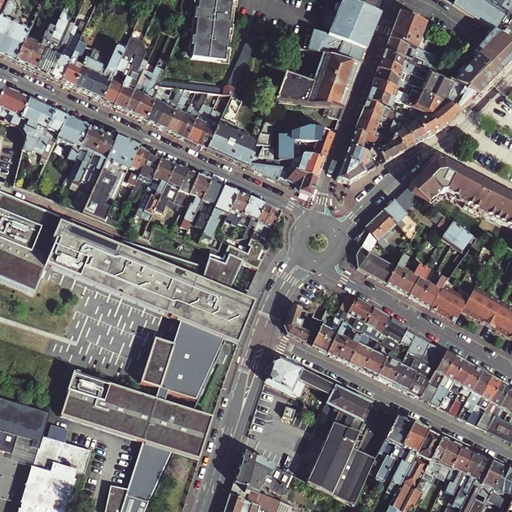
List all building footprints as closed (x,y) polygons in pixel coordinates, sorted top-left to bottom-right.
[(5,0),(0,13),(0,57),(13,64),(24,41),(28,32),(6,23),(13,7),(11,2),(12,0),(6,0),(7,0),(6,0),(5,0)] [(198,0),(197,11),(195,10),(193,21),(196,21),(193,39),(191,39),(190,47),(192,47),(191,59),(224,63),(226,51),(228,51),(229,43),(227,43),(228,32),(230,32),(231,23),(229,23),(231,3),(234,4),(233,0),(198,0)] [(492,33),(511,46),(511,0),(455,0),(452,7),(492,33)] [(13,64),(34,74),(61,14),(56,12),(50,26),(46,28),(37,47),(24,41),(13,64)] [(399,13),(388,41),(412,49),(409,57),(424,64),(421,70),(428,74),(429,74),(435,61),(433,57),(417,49),(425,24),(411,18),(399,13)] [(34,74),(49,80),(73,26),(65,23),(64,16),(61,14),(34,74)] [(49,80),(60,85),(73,55),(78,44),(84,30),(74,25),(73,26),(49,80)] [(317,35),(313,33),(308,47),(312,49),(317,35)] [(479,55),(452,85),(477,97),(511,62),(511,46),(492,33),(475,52),(479,55)] [(168,63),(179,38),(170,34),(159,59),(168,63)] [(229,87),(234,90),(257,38),(251,35),(227,86),(229,87)] [(101,103),(112,109),(141,43),(130,38),(124,51),(101,103)] [(388,41),(384,52),(403,62),(421,70),(424,64),(409,57),(412,49),(388,41)] [(112,109),(124,114),(144,70),(147,62),(142,60),(148,46),(141,43),(112,109)] [(63,86),(101,103),(124,51),(117,47),(113,49),(107,62),(104,60),(106,57),(92,50),(91,52),(84,49),(85,47),(78,44),(73,55),(78,57),(74,66),(73,65),(63,86)] [(384,52),(380,61),(424,81),(428,74),(421,70),(403,62),(384,52)] [(73,65),(74,66),(78,57),(73,55),(60,85),(63,86),(73,65)] [(329,108),(342,110),(358,67),(330,59),(330,60),(321,57),(311,85),(284,75),(274,102),(303,107),(307,107),(325,109),(328,110),(329,108)] [(380,61),(377,70),(405,83),(419,90),(424,81),(380,61)] [(134,118),(144,123),(159,88),(160,85),(156,83),(162,70),(156,67),(153,74),(134,118)] [(124,114),(134,118),(153,74),(144,70),(124,114)] [(377,70),(373,81),(397,91),(401,93),(405,83),(377,70)] [(419,90),(419,91),(463,111),(477,97),(452,85),(429,74),(428,74),(424,81),(419,90)] [(219,96),(223,96),(223,89),(162,81),(160,85),(159,88),(166,89),(172,90),(177,90),(184,91),(195,93),(203,94),(207,94),(219,96)] [(373,81),(370,91),(393,101),(397,91),(373,81)] [(223,96),(230,97),(234,90),(229,87),(223,89),(223,96)] [(144,123),(154,128),(167,99),(162,97),(166,89),(159,88),(144,123)] [(0,100),(0,116),(6,119),(17,95),(5,89),(0,100)] [(154,128),(165,133),(179,102),(184,91),(177,90),(172,102),(167,99),(154,128)] [(366,102),(389,111),(393,101),(370,91),(366,102)] [(411,92),(404,106),(411,109),(422,114),(426,111),(440,132),(451,123),(463,111),(419,91),(417,94),(411,92)] [(175,137),(185,142),(202,106),(207,94),(203,94),(200,101),(199,101),(195,109),(189,107),(175,137)] [(4,124),(18,128),(30,101),(17,95),(6,119),(4,124)] [(37,154),(44,137),(56,113),(30,101),(18,128),(24,136),(24,152),(28,154),(32,152),(37,154)] [(165,133),(175,137),(189,107),(179,102),(165,133)] [(366,102),(362,112),(382,120),(388,121),(392,123),(396,114),(389,111),(366,102)] [(185,142),(196,147),(212,111),(202,106),(185,142)] [(323,117),(337,123),(342,110),(329,108),(328,110),(325,109),(307,107),(306,115),(323,117)] [(408,116),(406,119),(414,122),(413,124),(414,125),(415,124),(425,140),(440,132),(426,111),(422,114),(411,109),(410,111),(408,112),(406,114),(408,116)] [(196,147),(205,151),(220,120),(222,116),(212,111),(196,147)] [(362,112),(358,122),(376,129),(378,123),(381,124),(382,120),(362,112)] [(48,161),(58,141),(68,118),(56,113),(44,137),(51,141),(44,157),(43,159),(48,161)] [(390,141),(388,146),(398,142),(403,153),(413,147),(404,128),(402,129),(398,123),(400,120),(402,120),(404,118),(396,114),(392,123),(391,125),(387,124),(383,132),(392,136),(390,141)] [(75,163),(75,162),(91,129),(68,118),(58,141),(73,149),(68,160),(75,163)] [(406,119),(404,118),(402,120),(400,120),(398,123),(402,129),(404,128),(413,147),(425,140),(415,124),(414,125),(413,124),(414,122),(406,119)] [(259,158),(272,161),(272,146),(269,146),(271,136),(273,120),(266,120),(256,144),(241,138),(243,134),(242,130),(220,120),(205,151),(247,170),(249,165),(257,159),(251,156),(255,147),(263,147),(259,158)] [(358,122),(355,131),(374,140),(388,146),(390,141),(374,134),(376,129),(358,122)] [(79,187),(88,168),(104,135),(91,129),(75,162),(81,165),(72,184),(79,187)] [(303,158),(323,162),(324,163),(334,136),(319,131),(309,130),(282,138),(278,138),(277,162),(294,162),(303,158)] [(355,131),(348,148),(368,156),(371,147),(374,140),(355,131)] [(85,190),(93,193),(117,141),(104,135),(88,168),(94,170),(85,190)] [(37,154),(44,157),(51,141),(44,137),(37,154)] [(374,140),(371,147),(378,157),(383,165),(403,153),(398,142),(388,146),(374,140)] [(115,201),(129,171),(138,151),(117,141),(93,193),(83,214),(105,223),(111,210),(104,207),(108,198),(115,201)] [(348,148),(344,159),(363,167),(367,165),(368,164),(370,161),(378,157),(371,147),(368,156),(348,148)] [(130,189),(134,190),(150,156),(138,151),(129,171),(134,173),(129,185),(131,186),(130,189)] [(144,184),(150,187),(162,161),(150,156),(134,190),(130,200),(135,202),(137,201),(143,188),(143,186),(144,184)] [(289,171),(316,181),(323,162),(303,158),(294,162),(277,162),(272,161),(257,159),(249,165),(281,170),(289,171)] [(344,159),(335,181),(348,186),(373,171),(368,164),(367,165),(363,167),(344,159)] [(150,223),(155,213),(176,168),(162,161),(150,187),(148,191),(154,194),(142,220),(150,223)] [(434,164),(407,189),(410,195),(420,202),(428,208),(435,201),(433,200),(438,195),(445,194),(450,197),(449,198),(464,206),(463,209),(477,216),(478,213),(511,230),(511,199),(441,163),(434,164)] [(308,198),(311,196),(317,181),(316,181),(289,171),(281,170),(249,165),(247,170),(298,194),(308,198)] [(183,210),(190,197),(198,178),(176,168),(155,213),(162,216),(168,203),(183,210)] [(192,225),(196,216),(211,184),(198,178),(190,197),(196,200),(193,207),(191,207),(184,221),(192,225)] [(195,232),(204,236),(225,190),(211,184),(196,216),(201,218),(195,232)] [(407,189),(394,202),(406,216),(420,202),(410,195),(407,189)] [(228,219),(230,215),(238,196),(225,190),(204,236),(199,246),(208,250),(220,224),(218,223),(221,216),(228,219)] [(137,217),(142,220),(154,194),(148,191),(137,217)] [(244,267),(259,274),(264,264),(261,262),(264,256),(267,257),(271,246),(269,245),(259,243),(252,241),(251,241),(248,248),(251,249),(248,256),(229,248),(222,261),(210,256),(201,282),(196,280),(200,267),(122,242),(120,248),(111,245),(113,238),(70,220),(69,222),(0,194),(0,278),(35,293),(45,270),(179,326),(172,346),(154,340),(140,385),(158,391),(155,401),(73,375),(66,393),(68,393),(60,418),(142,445),(126,492),(110,488),(104,511),(145,511),(171,457),(199,466),(213,422),(165,407),(169,395),(197,404),(224,344),(239,350),(256,307),(230,296),(244,267)] [(237,229),(239,226),(250,201),(238,196),(230,215),(235,217),(231,227),(237,229)] [(252,241),(258,226),(266,209),(250,201),(239,226),(248,230),(242,242),(251,241),(252,241)] [(394,202),(382,213),(395,226),(410,242),(418,228),(406,216),(394,202)] [(259,243),(269,245),(282,216),(266,209),(258,226),(264,229),(259,243)] [(382,213),(365,230),(376,242),(383,249),(388,245),(382,238),(395,226),(382,213)] [(465,257),(475,242),(442,218),(436,227),(445,233),(441,240),(465,257)] [(371,251),(376,242),(365,230),(354,240),(361,248),(356,257),(357,270),(386,286),(395,269),(375,259),(368,255),(371,251)] [(143,238),(150,241),(152,235),(146,233),(143,238)] [(386,286),(397,292),(408,272),(403,269),(408,260),(402,257),(395,269),(386,286)] [(397,292),(408,298),(424,269),(418,266),(414,275),(408,272),(397,292)] [(408,298),(419,304),(430,284),(425,281),(430,272),(424,269),(408,298)] [(419,304),(429,310),(444,289),(445,287),(448,283),(440,278),(435,287),(430,284),(419,304)] [(467,302),(468,300),(445,287),(444,289),(467,302)] [(511,308),(475,287),(475,288),(476,289),(482,295),(482,296),(491,301),(492,300),(500,302),(503,303),(509,310),(508,311),(511,312),(511,308)] [(511,312),(508,311),(509,310),(503,303),(500,302),(492,300),(491,301),(482,296),(482,295),(476,289),(475,288),(468,300),(467,302),(444,289),(429,310),(438,315),(440,312),(448,317),(446,320),(454,324),(461,313),(470,318),(478,323),(496,333),(501,336),(505,338),(511,341),(511,312)] [(318,352),(326,355),(342,323),(347,315),(353,302),(345,298),(338,311),(343,314),(339,322),(334,320),(318,352)] [(352,329),(360,334),(372,309),(355,299),(353,302),(347,315),(356,320),(352,329)] [(298,342),(303,332),(300,330),(302,322),(298,321),(301,311),(291,307),(283,329),(286,336),(298,342)] [(376,343),(377,343),(390,319),(372,309),(360,334),(361,334),(368,338),(376,343)] [(311,348),(318,352),(334,320),(336,317),(333,316),(329,323),(325,321),(328,314),(326,313),(321,323),(323,324),(311,348)] [(398,345),(400,342),(406,332),(407,329),(390,319),(377,343),(392,352),(398,345)] [(326,355),(336,360),(352,329),(342,323),(326,355)] [(347,365),(356,346),(361,334),(360,334),(352,329),(336,360),(347,365)] [(309,335),(303,332),(298,342),(304,345),(309,335)] [(400,342),(410,347),(415,337),(406,332),(400,342)] [(369,349),(363,346),(368,338),(361,334),(356,346),(368,351),(369,349)] [(405,394),(415,373),(429,344),(415,337),(410,347),(407,354),(416,358),(409,372),(400,367),(390,386),(405,394)] [(429,381),(433,373),(445,353),(429,344),(415,373),(429,381)] [(347,365),(361,372),(371,353),(368,351),(356,346),(347,365)] [(361,372),(376,380),(386,360),(371,353),(361,372)] [(428,405),(454,358),(445,353),(433,373),(429,381),(426,386),(418,400),(428,405)] [(376,380),(390,386),(400,367),(402,363),(388,356),(386,360),(376,380)] [(448,390),(452,383),(463,363),(454,358),(428,405),(438,410),(444,398),(448,390)] [(291,396),(298,399),(304,386),(309,376),(278,361),(271,364),(265,382),(291,396)] [(452,383),(461,388),(472,368),(463,363),(452,383)] [(461,388),(471,394),(482,373),(472,368),(461,388)] [(418,400),(426,386),(429,381),(415,373),(405,394),(418,400)] [(478,402),(480,399),(490,378),(482,373),(471,394),(469,397),(478,402)] [(352,509),(374,461),(356,453),(363,438),(357,436),(365,420),(364,419),(370,406),(309,376),(304,386),(325,395),(323,398),(328,401),(325,406),(334,411),(333,413),(337,415),(309,478),(305,485),(352,509)] [(485,411),(500,384),(490,378),(480,399),(478,402),(475,408),(472,413),(466,424),(476,428),(485,411)] [(458,395),(459,393),(461,388),(452,383),(448,390),(454,393),(458,395)] [(485,411),(494,416),(509,389),(500,384),(485,411)] [(469,397),(471,394),(461,388),(459,393),(465,396),(468,398),(469,397)] [(504,420),(507,414),(511,404),(511,390),(509,389),(494,416),(493,417),(503,422),(504,420)] [(18,437),(27,440),(36,410),(0,398),(0,451),(12,455),(18,437)] [(438,410),(447,414),(453,403),(444,398),(438,410)] [(447,414),(457,419),(463,408),(464,405),(461,403),(455,400),(453,403),(447,414)] [(282,417),(291,421),(295,411),(285,408),(282,417)] [(457,419),(466,424),(472,413),(463,408),(457,419)] [(76,473),(85,476),(92,452),(44,437),(51,414),(36,410),(27,440),(34,442),(32,449),(39,451),(34,464),(75,476),(76,473)] [(476,428),(485,433),(493,417),(494,416),(485,411),(476,428)] [(511,426),(509,425),(505,423),(503,422),(493,417),(485,433),(511,446),(511,444),(511,426)] [(379,488),(394,460),(412,426),(396,418),(384,441),(393,445),(373,485),(379,488)] [(393,498),(415,457),(426,433),(412,426),(394,460),(401,463),(390,483),(391,483),(386,494),(393,498)] [(429,463),(433,456),(425,453),(434,437),(426,433),(415,457),(429,463)] [(34,464),(21,460),(27,440),(18,437),(12,455),(10,462),(31,468),(33,469),(34,464)] [(425,453),(433,456),(441,440),(434,437),(425,453)] [(21,460),(34,464),(39,451),(32,449),(34,442),(27,440),(21,460)] [(444,483),(446,478),(459,450),(441,440),(433,456),(429,463),(414,491),(422,495),(427,484),(431,486),(435,478),(444,483)] [(447,506),(455,489),(472,456),(459,450),(446,478),(454,482),(452,486),(449,485),(444,494),(443,494),(440,502),(447,506)] [(282,486),(286,476),(242,453),(229,497),(259,506),(259,508),(267,511),(289,511),(290,508),(256,494),(259,485),(265,488),(265,489),(279,496),(282,494),(284,490),(282,486)] [(467,511),(490,464),(472,456),(455,489),(460,491),(452,508),(455,509),(453,511),(467,511)] [(412,511),(422,495),(414,491),(429,463),(415,457),(393,498),(385,511),(412,511)] [(67,511),(70,501),(69,500),(75,481),(74,481),(75,476),(34,464),(33,469),(31,468),(20,505),(21,506),(20,511),(18,511),(17,511),(67,511)] [(481,511),(486,503),(502,470),(490,464),(467,511),(481,511)] [(506,511),(511,498),(511,475),(502,470),(486,503),(505,511),(506,511)] [(257,511),(259,508),(259,506),(229,497),(224,511),(257,511)]
